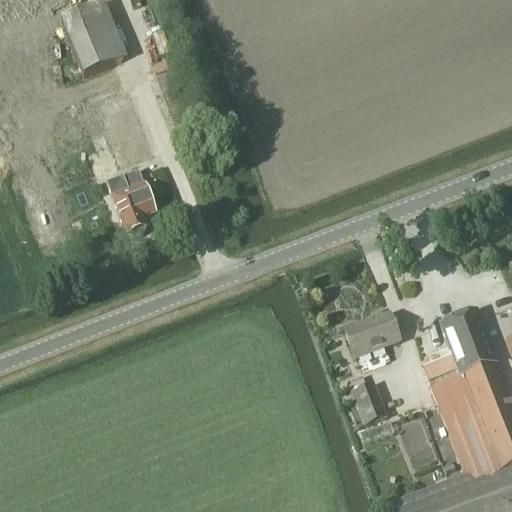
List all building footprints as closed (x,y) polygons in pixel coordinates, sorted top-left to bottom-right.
[(82,80),(127,62),(105,5),(60,22),(82,80)] [(181,147),(203,138),(176,71),(155,80),(181,147)] [(111,127),(54,148),(66,180),(123,159),(111,127)] [(133,240),(143,237),(144,233),(147,232),(143,223),(155,219),(138,173),(107,185),(127,240),(130,238),(133,240)] [(462,476),(381,508),(382,511),(511,511),(511,474),(511,471),(511,469),(511,404),(496,364),(476,314),(439,329),(451,359),(434,365),(422,370),(462,476)] [(353,361),(399,344),(387,317),(343,335),(353,361)] [(362,425),(384,418),(373,390),(351,399),(362,425)]
